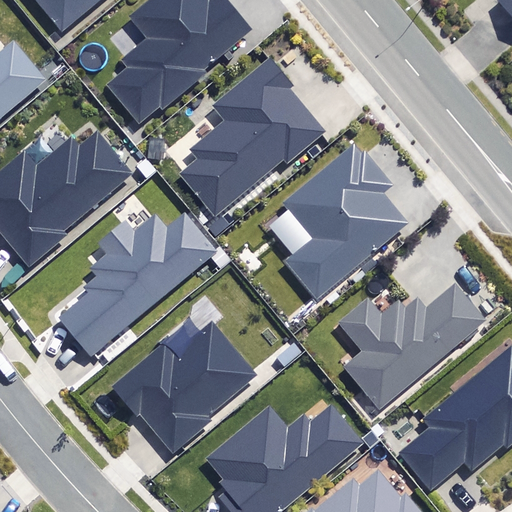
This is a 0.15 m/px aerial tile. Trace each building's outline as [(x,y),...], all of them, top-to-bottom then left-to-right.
[(37,0),(65,34),(107,0),(37,0)] [(222,0),(214,7),(207,0),(162,0),(135,24),(152,43),(127,64),(133,71),(111,91),(142,127),(254,31),(226,0),(222,0)] [(511,0),(508,0),(499,8),(511,23),(511,0)] [(19,47),(0,62),(0,123),(49,83),(19,47)] [(185,178),(216,218),(287,162),(290,165),(326,136),(290,91),(294,88),(274,64),(215,110),(228,127),(194,155),(201,165),(185,178)] [(133,175),(100,138),(85,151),(76,141),(41,172),(27,156),(0,179),(0,235),(29,268),(133,175)] [(394,187),(361,148),(289,208),(317,242),(290,265),(320,301),(409,227),(384,196),(394,187)] [(139,235),(132,226),(106,247),(113,255),(95,270),(104,280),(85,296),(89,300),(63,321),(94,358),(219,254),(189,218),(170,234),(158,219),(139,235)] [(458,289),(430,312),(422,303),(409,313),(403,305),(386,319),(372,302),(343,327),(366,354),(348,370),(382,411),(487,323),(458,289)] [(257,375),(214,327),(180,358),(168,345),(117,392),(171,452),(257,375)] [(511,447),(511,353),(426,427),(431,433),(404,456),(434,491),(465,465),(472,473),(502,448),(505,453),(511,447)] [(297,441),(273,412),(211,462),(234,491),(223,500),(233,511),(278,511),(363,445),(335,410),(297,441)] [(406,504),(378,467),(320,511),(420,511),(411,500),(406,504)]
